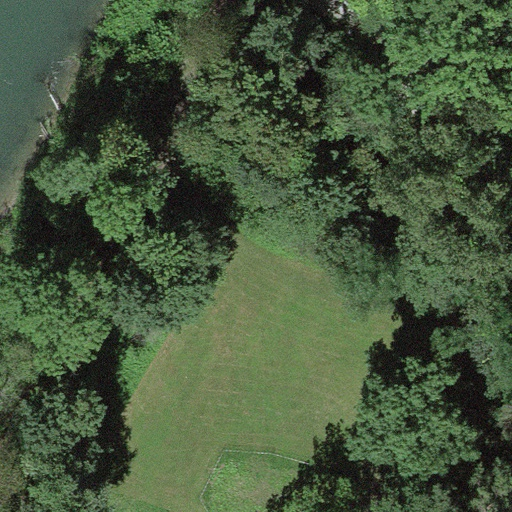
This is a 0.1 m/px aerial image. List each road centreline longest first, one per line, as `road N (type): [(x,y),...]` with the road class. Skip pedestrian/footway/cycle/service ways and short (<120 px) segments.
road 1 (track): [(230,0),(0,427)]
road 2 (track): [(368,9),(511,90)]
